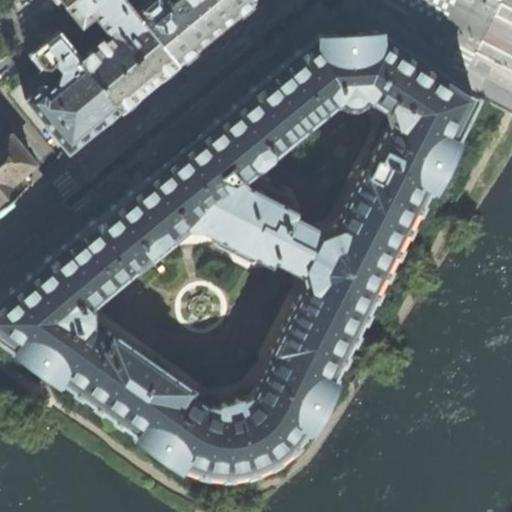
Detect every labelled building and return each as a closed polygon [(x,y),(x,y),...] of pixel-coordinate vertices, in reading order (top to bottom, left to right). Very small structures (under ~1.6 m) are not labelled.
[(42,18),(27,0),(5,0),(35,35),(47,25),(42,18)] [(146,84),(174,61),(133,11),(124,0),(62,0),(61,2),(79,23),(91,13),(108,33),(76,59),(117,109),(146,84)] [(168,0),(167,0),(146,0),(133,11),(174,61),(225,20),(248,0),(168,0)] [(94,218),(93,217),(44,258),(45,259),(36,267),(0,296),(0,336),(12,346),(11,347),(54,377),(55,376),(133,431),(132,432),(176,462),(177,461),(189,467),(200,470),(210,471),(222,472),(232,471),(245,469),(256,466),(269,460),(279,453),(287,447),(295,439),(301,431),(306,423),(307,424),(331,377),(329,377),(427,183),(429,184),(452,138),(451,137),(473,94),(448,78),(397,44),(375,30),(316,33),(316,35),(299,48),(298,47),(292,52),(249,88),(250,89),(233,103),(177,150),(104,210),(94,218)] [(91,130),(117,109),(76,59),(57,36),(33,56),(42,66),(48,67),(55,62),(61,70),(58,79),(46,89),(42,85),(24,99),(67,150),(91,130)] [(0,205),(23,186),(39,173),(0,124),(0,205)]
